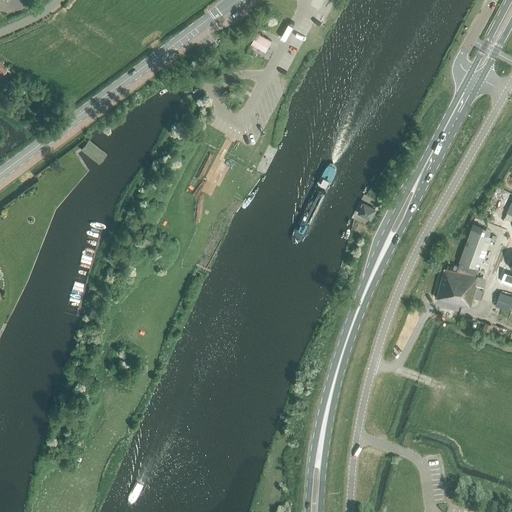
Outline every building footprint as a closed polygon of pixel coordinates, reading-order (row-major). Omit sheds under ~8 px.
[(257,33),(251,44),(266,52),(271,41),(257,33)] [(56,103),(51,110),(56,114),(61,107),(56,103)] [(88,138),(87,140),(81,148),(83,150),(99,162),(107,153),(88,138)] [(357,214),(371,221),(377,210),(363,203),(357,214)] [(478,286),(477,286),(477,284),(478,276),(444,269),(437,299),(471,308),(474,298),(480,300),(483,290),(477,289),(478,286)] [(511,296),(500,293),(496,306),(509,310),(511,300),(511,296)]
